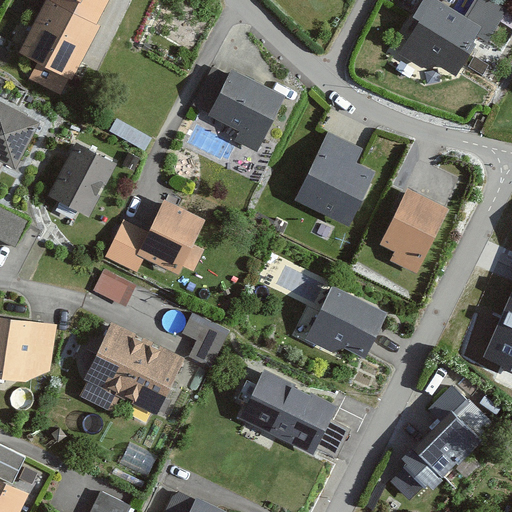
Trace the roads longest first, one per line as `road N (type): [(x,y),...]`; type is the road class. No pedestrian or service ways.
road 1 (residential): [(511,155),(468,259),(336,511)]
road 2 (residential): [(232,0),(343,103),(511,155)]
